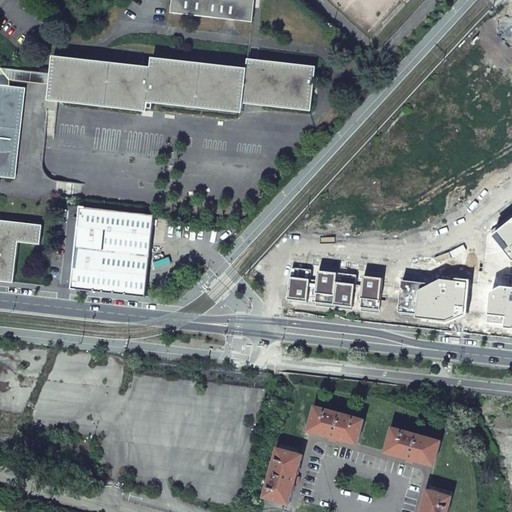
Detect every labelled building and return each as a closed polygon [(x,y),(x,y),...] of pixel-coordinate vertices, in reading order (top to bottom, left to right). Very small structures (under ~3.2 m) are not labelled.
[(172,0),(171,13),(252,23),(254,0),(172,0)] [(312,111),(317,67),(249,59),(248,67),(153,58),(152,68),(53,57),(48,101),(148,110),(149,103),(243,112),(244,103),(312,111)] [(26,89),(0,85),(0,176),(16,178),(26,89)] [(76,248),(71,289),(145,297),(155,216),(81,207),(76,248)] [(0,280),(14,283),(19,242),(41,244),(43,225),(0,220),(0,280)] [(511,220),(493,236),(511,258),(511,220)] [(313,270),(292,268),(288,301),(380,312),(384,278),(364,276),(363,286),(357,285),(358,275),(319,270),(318,279),(312,279),(313,270)] [(432,283),(402,280),(399,311),(417,313),(416,320),(445,323),(467,315),(471,279),(444,276),(432,283)] [(511,329),(511,286),(503,286),(492,291),(488,322),(506,324),(505,328),(511,329)] [(316,406),(309,431),(357,444),(364,420),(316,406)] [(393,427),(386,452),(435,465),(441,441),(393,427)] [(278,447),(264,497),(290,504),(303,455),(278,447)] [(428,490),(421,511),(447,511),(452,497),(428,490)]
